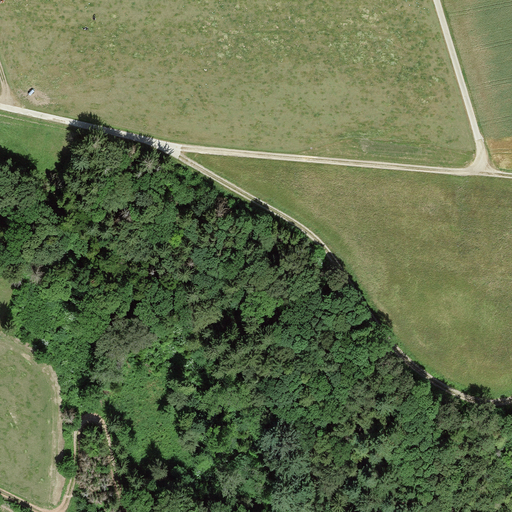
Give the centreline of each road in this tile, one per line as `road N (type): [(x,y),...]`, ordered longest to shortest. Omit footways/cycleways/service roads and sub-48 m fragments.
road 1 (track): [(435,0),(477,139),(470,169),(167,147)]
road 2 (track): [(511,396),(494,402),(458,393),(421,372),(391,344),(319,241),(167,147)]
road 3 (track): [(126,511),(99,418),(90,413),(69,497),(54,511)]
